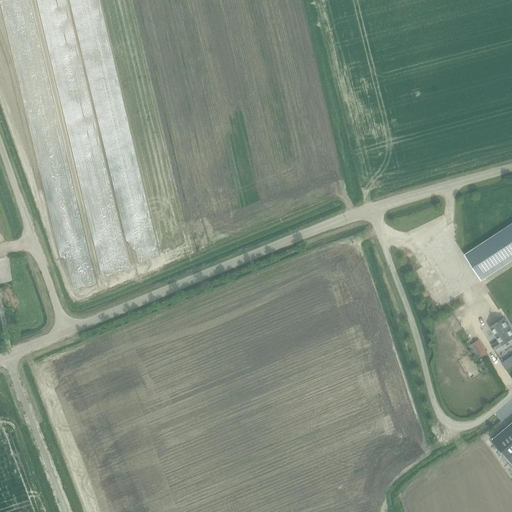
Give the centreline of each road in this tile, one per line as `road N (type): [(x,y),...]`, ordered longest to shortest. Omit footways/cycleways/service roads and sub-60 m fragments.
road 1 (unclassified): [(66,330),(368,208)]
road 2 (unclassified): [(511,397),(475,427),(456,428),(443,418),(368,208)]
road 3 (unclassified): [(66,330),(0,137)]
road 4 (unclassified): [(66,511),(6,355)]
road 5 (unclassified): [(368,208),(511,170)]
